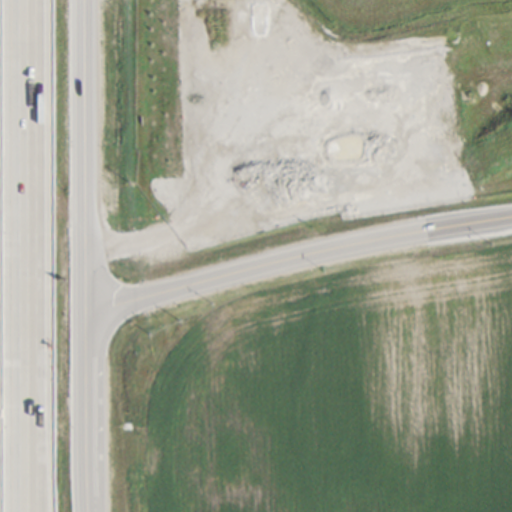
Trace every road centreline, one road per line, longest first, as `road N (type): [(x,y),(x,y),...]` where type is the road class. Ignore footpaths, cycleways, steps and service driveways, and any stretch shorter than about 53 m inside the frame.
road 1 (tertiary): [(91,511),(83,0)]
road 2 (motorway): [(29,511),(24,0)]
road 3 (residential): [(85,312),(352,243),(511,218)]
